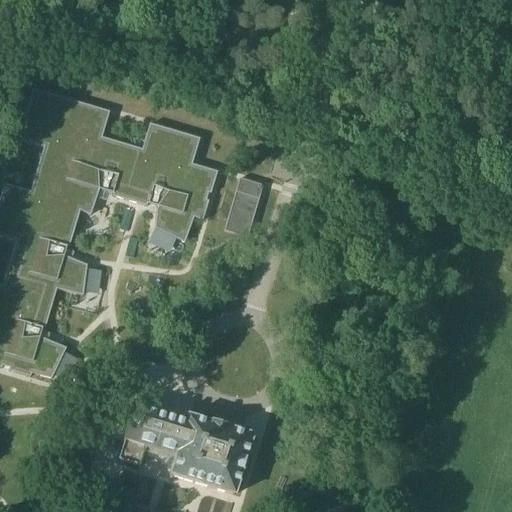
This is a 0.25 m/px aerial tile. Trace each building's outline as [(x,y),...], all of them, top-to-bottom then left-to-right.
[(511,16),(511,0),(488,0),(493,21),(511,16)] [(496,33),(496,32),(483,34),(485,43),(492,41),(493,46),(511,42),(510,38),(511,38),(510,30),(496,33)] [(271,113),(285,116),(292,93),(277,89),(271,113)] [(90,217),(96,197),(99,190),(112,194),(121,166),(126,168),(132,148),(101,139),(109,113),(32,90),(17,140),(43,148),(32,184),(61,193),(57,209),(78,216),(79,212),(90,217)] [(154,230),(184,244),(193,218),(202,221),(208,202),(205,201),(208,194),(210,195),(217,173),(191,165),(199,140),(149,125),(141,150),(132,148),(126,168),(121,166),(112,194),(111,197),(146,207),(147,205),(156,208),(154,230)] [(247,239),(262,186),(239,180),(224,232),(247,239)] [(82,297),(86,266),(63,257),(66,247),(68,248),(78,216),(57,209),(61,193),(32,184),(30,193),(4,185),(0,196),(0,238),(15,243),(4,278),(25,284),(25,286),(55,295),(56,290),(82,297)] [(66,349),(53,344),(39,338),(42,329),(44,329),(55,295),(25,286),(25,284),(4,278),(1,287),(0,287),(0,369),(1,369),(2,367),(9,369),(8,371),(30,378),(31,375),(51,380),(66,349)] [(187,417),(185,423),(155,414),(156,412),(134,405),(123,441),(124,441),(117,461),(138,468),(145,448),(175,457),(169,476),(233,496),(251,437),(187,417)]
